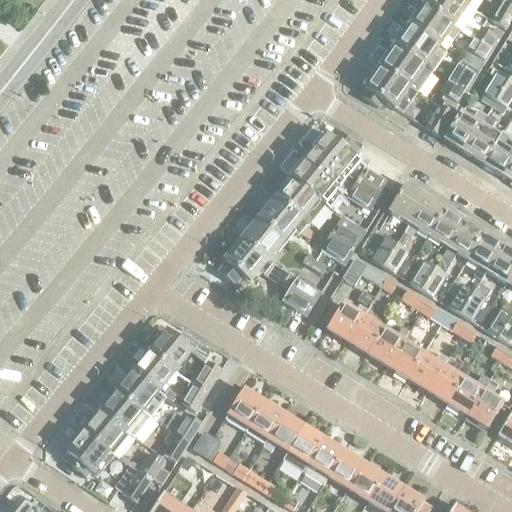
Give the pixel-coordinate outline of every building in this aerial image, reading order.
[(456,0),(427,0),(422,7),(452,28),(458,32),(460,33),(475,12),(466,7),(456,0)] [(492,24),(495,26),(505,32),(511,21),(511,5),(506,2),(492,24)] [(408,28),(437,49),(446,36),(452,41),(458,32),(452,28),(422,7),(408,28)] [(474,42),(492,53),(505,32),(495,26),(490,35),(481,30),(474,42)] [(422,69),(431,74),(446,54),(437,49),(408,28),(393,48),(422,69)] [(474,42),(460,63),(479,75),(485,65),(492,53),(474,42)] [(417,95),(431,74),(422,69),(393,48),(378,69),(408,90),(417,95)] [(466,95),(479,75),(460,63),(447,84),(466,95)] [(408,90),(378,69),(363,90),(366,91),(361,98),(377,109),(381,103),(393,111),(393,110),(401,116),(417,95),(408,90)] [(508,82),(497,75),(480,102),(492,109),(508,82)] [(511,101),(511,83),(508,82),(492,109),(503,116),(511,101)] [(439,108),(452,116),(453,116),(466,95),(447,84),(440,95),(445,99),(439,108)] [(453,116),(452,116),(439,108),(426,130),(439,138),(453,116)] [(444,143),(463,155),(486,118),(476,113),(471,122),(461,116),(460,115),(443,143),(444,144),(444,143)] [(494,124),(486,118),(463,155),(483,166),(499,140),(488,133),(494,124)] [(511,139),(502,134),(499,140),(483,166),(502,178),(511,161),(511,139)] [(303,167),(292,180),(323,207),(327,211),(341,195),(370,212),(386,186),(364,173),(360,180),(347,173),(355,163),(352,160),(353,160),(352,159),(357,153),(335,135),(330,142),(327,139),(316,152),(311,148),(298,164),(303,167)] [(511,161),(502,178),(511,184),(511,161)] [(278,203),(306,228),(323,207),(292,180),(281,194),(284,196),(278,203)] [(390,215),(410,227),(426,200),(406,188),(407,187),(406,187),(388,215),(389,215),(390,215)] [(445,212),(426,200),(410,227),(405,236),(412,240),(417,232),(429,239),(445,212)] [(293,234),(298,237),(306,228),(278,203),(272,210),(270,208),(258,221),(284,245),(293,234)] [(447,250),(448,250),(464,224),(445,212),(429,239),(447,250)] [(249,237),(244,244),(267,266),(284,245),(258,221),(247,235),(249,237)] [(457,256),(467,262),(483,235),(464,224),(448,250),(447,250),(434,271),(421,293),(432,300),(446,278),(444,277),(457,256)] [(336,228),(328,240),(351,255),(359,242),(336,228)] [(503,247),(483,235),(467,262),(479,270),(475,276),(482,280),(486,274),(503,247)] [(343,268),(351,255),(328,240),(320,253),(343,268)] [(397,247),(386,241),(372,264),(383,271),(397,247)] [(259,275),(273,283),(279,272),(267,266),(244,244),(238,251),(235,249),(223,263),(225,264),(217,274),(234,287),(240,279),(249,287),(259,275)] [(409,254),(397,247),(383,271),(395,278),(409,254)] [(486,274),(506,286),(511,276),(511,253),(503,247),(486,274)] [(306,257),(301,265),(321,277),(325,269),(306,257)] [(360,278),(380,290),(386,281),(355,262),(343,283),(353,289),(360,278)] [(409,286),(421,293),(434,271),(423,264),(409,286)] [(294,311),(307,289),(300,285),(288,278),(281,288),(289,293),(283,304),(294,311)] [(313,291),(316,286),(303,279),(300,285),(307,289),(294,311),(306,318),(319,295),(313,291)] [(396,287),(386,281),(380,290),(390,296),(396,287)] [(491,292),(490,291),(479,284),(473,294),(459,317),(471,324),(473,321),(491,292)] [(459,317),(473,294),(462,287),(448,310),(459,317)] [(406,294),(400,303),(419,315),(425,305),(406,294)] [(498,341),(511,318),(511,306),(505,302),(494,321),(486,333),(498,341)] [(439,328),(445,317),(425,305),(419,315),(439,328)] [(362,318),(363,319),(367,313),(359,307),(355,314),(342,306),(326,331),(347,343),(362,318)] [(466,330),(451,321),(445,317),(439,328),(460,341),(466,330)] [(347,343),(366,355),(381,330),(363,319),(362,318),(347,343)] [(511,345),(511,318),(498,341),(510,348),(511,345)] [(381,330),(366,355),(386,368),(408,333),(401,328),(395,339),(381,330)] [(460,341),(479,352),(486,342),(466,330),(460,341)] [(150,353),(149,355),(173,375),(196,348),(182,337),(179,339),(171,332),(168,336),(165,334),(158,343),(158,342),(150,352),(150,353)] [(386,368),(406,381),(422,356),(410,349),(415,342),(407,337),(410,334),(408,333),(386,368)] [(486,342),(479,352),(500,365),(506,355),(486,342)] [(133,374),(158,395),(173,375),(149,355),(147,357),(146,356),(138,366),(139,367),(133,374)] [(511,358),(506,355),(500,365),(511,372),(511,358)] [(406,381),(426,393),(442,369),(447,361),(439,356),(434,364),(422,356),(406,381)] [(190,385),(193,387),(207,396),(220,373),(207,365),(200,378),(196,375),(190,385)] [(442,369),(426,393),(446,406),(462,381),(442,369)] [(117,393),(116,395),(141,415),(150,422),(167,401),(158,395),(133,374),(126,383),(122,381),(114,391),(117,393)] [(467,419),(489,383),(481,378),(474,389),(462,381),(446,406),(467,419)] [(486,431),(502,406),(490,399),(497,388),(489,383),(467,419),(473,423),(471,426),(484,434),(486,431)] [(207,396),(193,387),(180,406),(195,415),(207,396)] [(224,422),(244,435),(263,405),(242,393),(224,422)] [(106,407),(99,415),(124,435),(134,442),(150,422),(141,415),(116,395),(114,397),(114,396),(105,406),(106,407)] [(283,418),(263,405),(244,435),(263,446),(261,449),(263,450),(283,418)] [(498,437),(511,445),(511,417),(511,414),(496,439),(497,439),(498,437)] [(85,433),(83,435),(108,455),(117,462),(134,442),(124,435),(99,415),(93,423),(92,423),(84,433),(85,433)] [(183,415),(170,435),(188,447),(202,427),(183,415)] [(303,430),(283,418),(263,450),(270,455),(275,447),(287,455),(303,430)] [(294,470),(302,475),(323,442),(303,430),(287,455),(299,462),(294,470)] [(81,437),(78,435),(70,444),(73,446),(73,447),(66,456),(68,457),(64,462),(85,480),(89,475),(96,480),(113,460),(108,455),(83,435),(81,437),(81,436),(81,437)] [(162,457),(175,466),(188,447),(170,435),(164,444),(168,447),(162,457)] [(194,452),(209,462),(219,446),(203,437),(194,452)] [(343,455),(323,442),(302,475),(322,488),(327,480),(343,455)] [(213,464),(222,470),(229,460),(219,455),(213,464)] [(363,467),(343,455),(327,480),(347,492),(363,467)] [(150,457),(138,475),(151,483),(163,465),(150,457)] [(249,473),(239,467),(233,477),(242,483),(249,473)] [(383,479),(363,467),(347,492),(367,504),(383,479)] [(128,468),(119,482),(129,489),(138,475),(128,468)] [(258,479),(249,473),(242,483),(252,489),(258,479)] [(136,506),(151,483),(138,475),(129,489),(123,497),(136,506)] [(389,511),(403,492),(383,479),(367,504),(379,511),(389,511)] [(237,510),(245,496),(236,491),(229,501),(234,504),(232,507),(237,510)] [(288,498),(279,492),(273,502),(282,508),(288,498)] [(410,496),(403,492),(389,511),(427,511),(421,508),(425,501),(412,493),(410,496)] [(151,511),(183,511),(162,498),(163,496),(163,495),(151,511)] [(282,508),(289,511),(292,511),(298,504),(288,498),(282,508)] [(235,511),(237,510),(232,507),(234,504),(229,501),(222,511),(235,511)] [(23,508),(19,511),(44,511),(34,503),(27,511),(23,508)]
